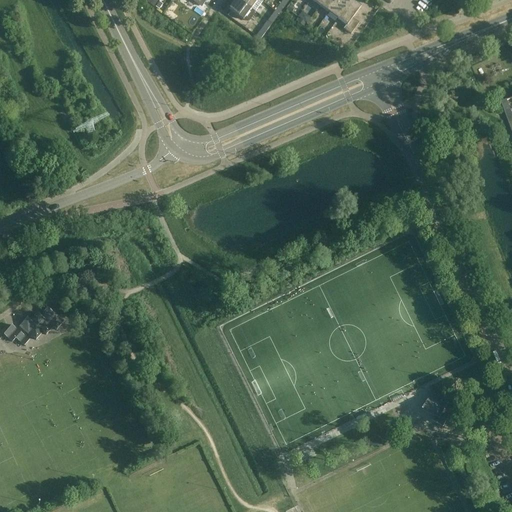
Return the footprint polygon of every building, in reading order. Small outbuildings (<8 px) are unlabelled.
[(247,22),(250,21),(253,15),(254,13),(253,11),(251,9),(238,0),(235,0),(236,0),(234,0),(233,0),(231,4),(232,5),(229,10),(245,22),(247,22)] [(263,2),(260,0),(238,0),(251,9),(253,11),(255,12),(263,2)] [(329,13),(338,0),(324,0),(320,7),(329,13)] [(338,20),(352,1),(350,0),(338,0),(329,13),(338,20)] [(352,1),(338,20),(346,26),(343,29),(351,35),(359,23),(353,19),(361,8),(352,1)] [(280,4),(275,11),(279,14),(284,7),(280,4)] [(290,5),(288,7),(286,10),(291,14),(295,9),(290,5)] [(272,14),(267,21),(271,24),(276,18),(272,14)] [(257,34),(256,36),(260,39),(263,35),(269,28),(264,24),(257,34)] [(27,318),(19,327),(32,338),(33,338),(36,341),(43,333),(46,336),(53,328),(56,331),(64,322),(51,310),(51,311),(47,308),(40,316),(37,313),(30,321),(27,318)] [(12,326),(4,335),(12,343),(16,339),(24,346),(29,341),(12,326)] [(423,410),(435,417),(432,421),(443,427),(453,411),(447,407),(449,403),(432,394),(423,410)]
